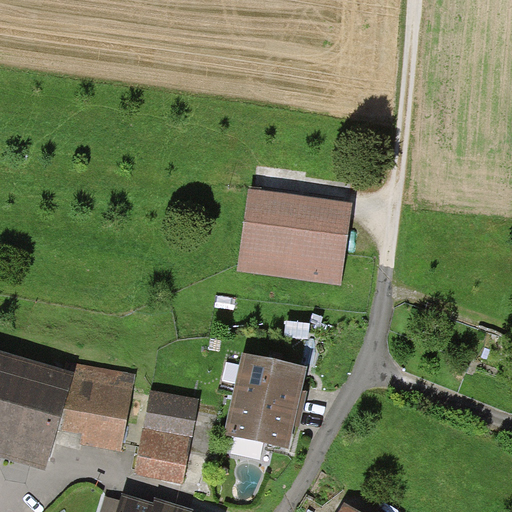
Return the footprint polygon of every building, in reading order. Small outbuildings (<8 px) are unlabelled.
[(353,205),(253,193),(244,274),(343,286),(353,205)] [(0,460),(47,473),(58,430),(74,373),(65,371),(0,353),(0,460)] [(310,370),(243,353),(225,436),(291,450),(310,370)] [(65,371),(74,373),(58,430),(83,435),(81,444),(119,452),(134,376),(66,363),(65,371)] [(197,402),(151,393),(135,477),(180,486),(197,402)] [(169,511),(143,505),(124,499),(120,511),(169,511)]
